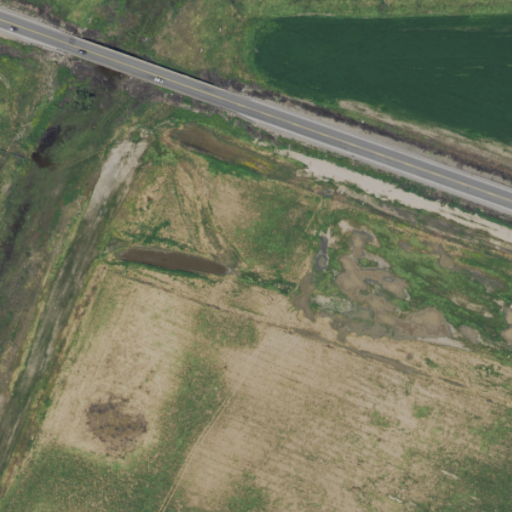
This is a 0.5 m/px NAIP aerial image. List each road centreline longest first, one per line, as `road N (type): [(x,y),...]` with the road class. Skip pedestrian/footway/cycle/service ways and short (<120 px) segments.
road 1 (primary): [(203,87),(511,198)]
road 2 (primary): [(61,38),(203,87)]
